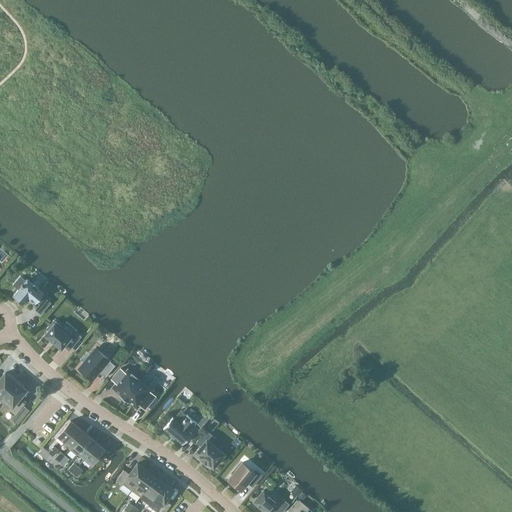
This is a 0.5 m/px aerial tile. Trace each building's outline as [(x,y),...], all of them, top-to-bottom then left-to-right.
[(21,286),(12,296),(23,305),(23,304),(28,297),(29,298),(29,299),(32,302),(33,301),(35,303),(34,303),(35,303),(36,301),(40,304),(35,309),(40,314),(50,303),(41,296),(43,292),(38,289),(39,288),(33,283),(32,284),(27,279),(22,284),(20,285),(21,286)] [(61,312),(65,306),(60,302),(56,309),(61,312)] [(46,328),(48,330),(44,334),(61,349),(64,346),(69,350),(81,336),(75,331),(70,337),(60,329),(62,327),(53,320),(46,328)] [(108,360),(109,359),(96,348),(78,369),(91,380),(98,371),(105,377),(115,365),(108,360)] [(119,395),(123,399),(139,379),(127,369),(124,372),(120,368),(111,379),(115,383),(111,387),(120,394),(119,395)] [(0,395),(2,397),(17,379),(16,379),(16,380),(9,374),(8,375),(5,373),(0,378),(0,395)] [(17,380),(17,379),(0,399),(0,401),(9,409),(15,414),(24,404),(18,398),(25,390),(22,387),(24,386),(17,380)] [(139,379),(123,399),(127,402),(128,401),(136,408),(139,405),(144,409),(147,405),(151,409),(159,399),(150,391),(152,389),(139,379)] [(196,422),(186,414),(179,423),(173,418),(172,416),(162,427),(182,444),(191,433),(188,431),(196,422)] [(205,414),(197,424),(203,429),(211,420),(205,414)] [(70,421),(58,435),(65,441),(77,426),(70,421)] [(77,426),(65,441),(71,447),(69,449),(84,432),(77,426)] [(215,438),(206,430),(196,442),(201,446),(196,452),(202,457),(206,462),(207,461),(213,466),(223,454),(211,444),(215,438)] [(84,432),(69,449),(76,455),(91,438),(84,432)] [(91,438),(76,455),(77,455),(78,453),(85,458),(97,443),(91,438)] [(97,443),(85,458),(92,464),(104,449),(97,443)] [(48,452),(52,456),(58,450),(53,446),(48,452)] [(60,452),(55,458),(59,462),(64,455),(60,452)] [(69,459),(64,455),(59,462),(63,465),(69,459)] [(242,462),(228,479),(240,489),(247,482),(252,486),(262,475),(256,470),(254,472),(242,462)] [(73,473),(78,467),(74,463),(68,469),(73,473)] [(123,484),(131,490),(146,470),(137,463),(129,474),(124,470),(116,480),(122,485),(123,484)] [(82,470),(78,467),(73,473),(77,476),(82,470)] [(146,470),(131,490),(140,496),(154,477),(146,471),(146,470)] [(154,477),(140,496),(141,497),(144,493),(152,499),(164,483),(164,482),(163,484),(154,477)] [(164,483),(152,499),(161,505),(157,510),(159,511),(164,511),(170,504),(165,500),(173,489),(164,483)] [(263,490),(253,502),(264,511),(273,511),(276,510),(278,511),(281,511),(288,504),(283,500),(280,504),(263,490)] [(178,504),(185,508),(189,501),(181,498),(178,504)] [(293,507),(292,506),(286,511),(305,511),(308,508),(299,500),(293,507)] [(128,511),(133,506),(129,503),(124,509),(128,511)]
